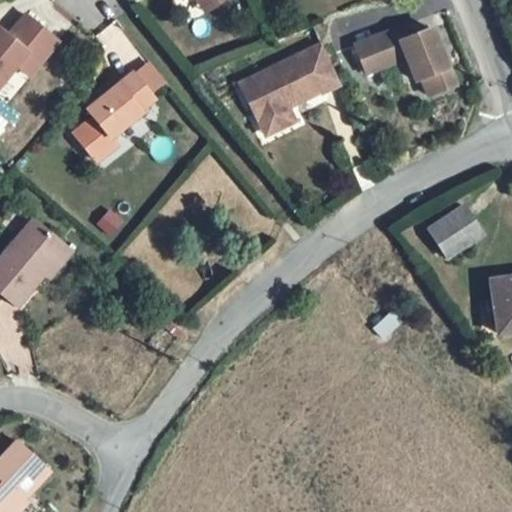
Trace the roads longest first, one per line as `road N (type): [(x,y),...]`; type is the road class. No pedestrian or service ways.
road 1 (residential): [(511,131),(311,256),(191,368),(134,450)]
road 2 (residential): [(134,450),(37,401),(0,401)]
